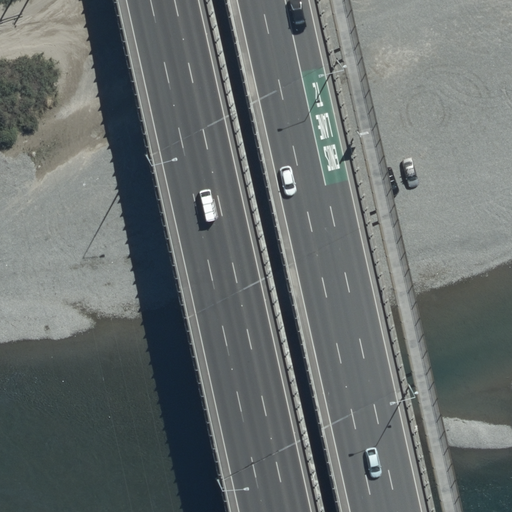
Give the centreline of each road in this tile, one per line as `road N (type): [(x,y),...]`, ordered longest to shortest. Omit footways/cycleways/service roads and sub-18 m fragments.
road 1 (motorway): [(270,0),(383,511)]
road 2 (motorway): [(273,511),(161,0)]
